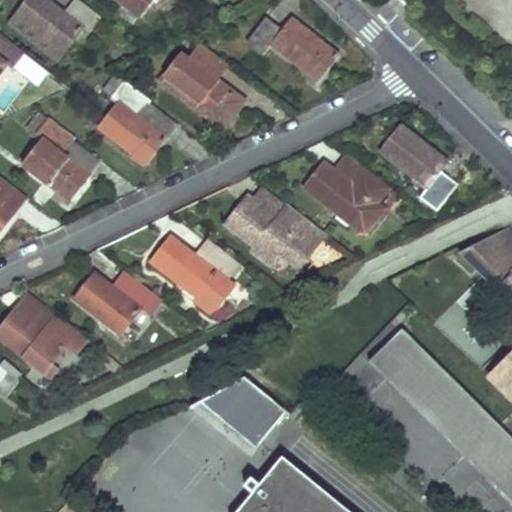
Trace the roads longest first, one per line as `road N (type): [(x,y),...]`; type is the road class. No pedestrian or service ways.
road 1 (residential): [(417,77),(0,278)]
road 2 (residential): [(511,169),(417,77)]
